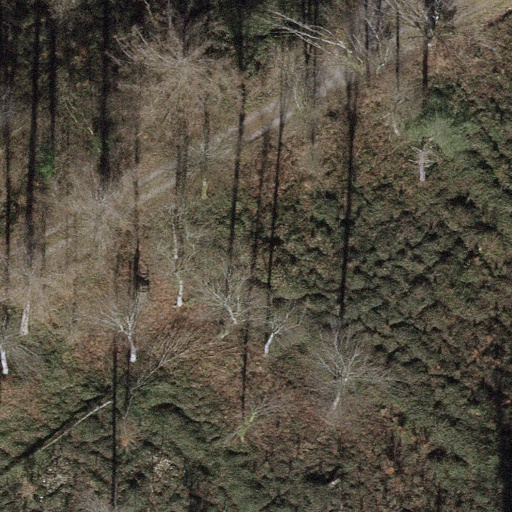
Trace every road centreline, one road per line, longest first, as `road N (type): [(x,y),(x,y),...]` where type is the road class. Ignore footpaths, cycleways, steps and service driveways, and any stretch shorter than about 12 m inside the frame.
road 1 (track): [(0,276),(471,0)]
road 2 (track): [(261,123),(344,0)]
